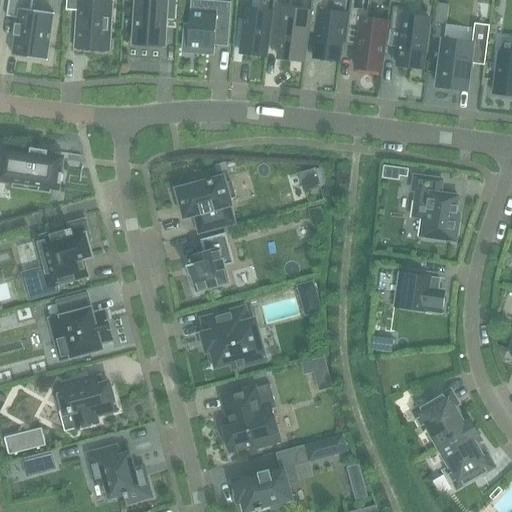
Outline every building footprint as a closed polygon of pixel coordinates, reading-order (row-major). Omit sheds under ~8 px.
[(47,61),(54,13),(32,10),(33,0),(9,0),(7,17),(19,18),(13,56),(47,61)] [(67,0),(67,10),(78,11),(76,48),(109,50),(112,3),(81,1),(80,0),(67,0)] [(155,0),(155,1),(138,0),(136,0),(134,44),(165,46),(166,28),(166,22),(178,23),(179,0),(155,0)] [(312,0),(311,12),(308,32),(317,33),(314,58),(340,61),(346,14),(329,12),(330,0),(312,0)] [(358,46),(355,68),(382,71),(388,22),(369,20),(371,0),(350,0),(345,45),(358,46)] [(215,46),(228,47),(232,3),(216,2),(215,14),(192,12),(191,12),(190,25),(185,25),(183,52),(205,54),(206,49),(214,50),(214,46),(215,46)] [(393,6),(390,30),(402,32),(397,65),(423,69),(430,19),(405,16),(406,8),(393,6)] [(240,53),(267,56),(273,12),(246,9),(243,36),(240,53)] [(304,61),(308,32),(311,12),(284,9),(278,58),(304,61)] [(444,39),(437,86),(468,90),(471,63),(485,65),(490,25),(475,23),(472,43),(444,39)] [(511,54),(499,52),(493,93),(511,95),(511,54)] [(4,150),(0,176),(0,180),(13,182),(13,185),(12,188),(52,194),(52,191),(53,188),(58,189),(59,183),(62,184),(63,173),(60,173),(61,167),(62,158),(56,157),(48,156),(48,153),(49,152),(49,151),(31,148),(31,151),(30,153),(4,150)] [(423,218),(420,236),(455,241),(458,223),(455,223),(454,223),(458,196),(440,194),(442,180),(414,176),(412,191),(416,191),(415,203),(413,217),(422,218),(423,218)] [(178,191),(174,192),(178,206),(182,205),(182,207),(183,206),(186,217),(195,215),(200,233),(234,224),(230,206),(232,205),(230,199),(235,197),(231,183),(226,184),(224,177),(207,182),(206,178),(191,182),(192,186),(177,190),(178,191)] [(88,277),(87,275),(83,259),(92,257),(88,241),(91,240),(85,220),(69,224),(71,230),(69,231),(50,236),(50,237),(36,241),(43,269),(23,274),(30,299),(58,291),(56,285),(88,277)] [(192,275),(196,292),(229,284),(224,265),(222,265),(217,250),(229,247),(226,234),(202,240),(205,252),(187,257),(189,266),(188,266),(191,276),(192,275)] [(427,311),(442,314),(445,299),(438,298),(441,279),(432,278),(432,277),(400,272),(394,308),(427,312),(427,311)] [(61,360),(73,357),(102,349),(101,343),(112,340),(107,319),(105,320),(104,313),(105,313),(104,311),(93,314),(87,294),(57,302),(61,317),(51,320),(56,341),(61,360)] [(216,362),(217,366),(232,362),(234,367),(249,363),(248,358),(263,354),(254,321),(248,323),(244,309),(204,320),(207,334),(204,335),(208,351),(210,350),(213,363),(216,362)] [(312,356),(314,370),(338,367),(336,353),(312,356)] [(117,411),(111,385),(105,387),(102,374),(57,386),(64,410),(69,409),(71,413),(72,413),(77,428),(99,423),(97,417),(117,411)] [(256,386),(221,396),(229,427),(223,428),(224,431),(221,432),(224,444),(227,443),(230,452),(248,447),(253,446),(251,440),(262,436),(263,441),(267,439),(268,440),(279,437),(272,409),(276,408),(270,384),(256,388),(256,386)] [(427,429),(438,449),(475,428),(468,416),(462,419),(455,406),(458,404),(451,391),(414,412),(424,430),(427,429)] [(42,428),(5,437),(10,455),(46,445),(42,428)] [(482,440),(475,428),(438,449),(450,469),(447,471),(457,489),(494,467),(487,454),(483,456),(476,443),(482,440)] [(343,436),(305,446),(309,461),(347,451),(343,436)] [(88,454),(93,471),(102,469),(110,498),(125,494),(127,499),(128,498),(129,503),(152,497),(146,477),(137,480),(130,453),(119,456),(116,447),(88,454)] [(24,461),(28,476),(55,469),(51,454),(24,461)] [(369,458),(360,461),(367,486),(376,484),(369,458)] [(299,481),(294,466),(270,473),(270,471),(259,473),(260,475),(233,483),(238,502),(242,501),(244,511),(247,511),(257,510),(257,511),(263,510),(262,508),(270,506),(271,509),(286,505),(285,502),(293,500),(289,484),(299,481)]
